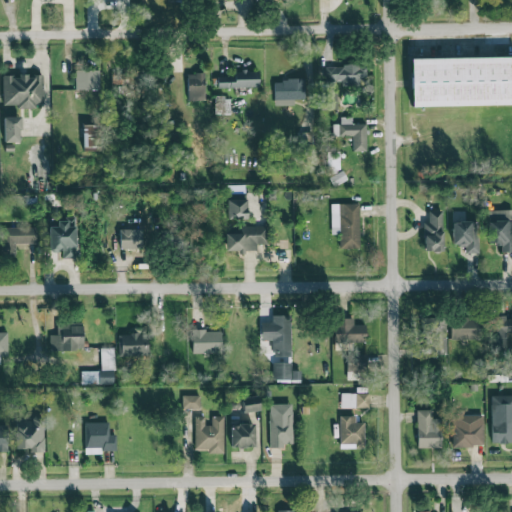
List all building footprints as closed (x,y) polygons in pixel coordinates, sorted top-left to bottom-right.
[(511,57),(410,59),(411,109),(511,107),(511,57)] [(336,111),(336,82),(341,82),(341,86),(354,86),(354,78),(365,78),(365,66),(320,66),(320,111),(336,111)] [(76,70),(75,98),(98,98),(99,71),(76,70)] [(111,87),(140,88),(141,72),(112,71),(111,87)] [(258,88),(258,72),(217,73),(217,89),(258,88)] [(204,73),(187,73),(188,101),(204,101),(204,73)] [(42,75),(2,76),(3,106),(16,105),(16,108),(43,107),(42,75)] [(304,80),(274,79),(273,100),(304,101),(304,80)] [(229,98),(214,98),(214,114),(229,114),(229,98)] [(19,116),(3,117),(3,143),(19,142),(19,116)] [(351,117),(340,117),(340,125),(332,125),(332,136),(352,136),(352,152),(366,152),(365,124),(352,124),(351,117)] [(101,125),(82,125),(82,148),(101,148),(101,125)] [(312,145),(313,133),(301,132),(300,145),(312,145)] [(340,151),(327,152),(329,183),(341,183),(340,151)] [(227,219),(246,219),(246,199),(226,199),(227,219)] [(359,204),(331,204),(330,235),(340,235),(339,249),(358,249),(359,204)] [(511,253),(511,210),(488,211),(489,248),(500,247),(500,254),(511,253)] [(441,211),(428,211),(428,223),(423,223),(424,253),(442,253),(441,211)] [(74,227),(67,227),(67,221),(56,221),(56,226),(49,227),(49,253),(61,252),(61,259),(74,259),(74,227)] [(477,221),(451,222),(451,248),(465,248),(465,254),(478,254),(477,221)] [(36,245),(36,226),(2,227),(2,246),(36,245)] [(267,245),(267,226),(245,227),(245,233),(224,233),(225,253),(256,253),(256,245),(267,245)] [(141,229),(119,229),(119,250),(141,250),(141,229)] [(260,323),(260,340),(271,340),(272,357),(290,357),(289,315),(271,315),(271,323),(260,323)] [(505,332),(511,332),(511,318),(506,319),(506,316),(490,316),(490,343),(505,343),(505,332)] [(421,317),(420,355),(445,356),(446,318),(421,317)] [(480,317),(450,318),(451,341),(481,340),(480,317)] [(365,324),(353,325),(353,318),(333,319),(334,343),(365,343),(365,324)] [(71,353),(71,345),(82,345),(83,323),(56,322),(56,334),(50,334),(50,352),(71,353)] [(221,353),(220,330),(191,331),(192,354),(221,353)] [(147,357),(147,333),(119,334),(120,358),(147,357)] [(114,348),(100,348),(100,371),(80,371),(80,384),(114,384),(114,348)] [(366,372),(366,354),(347,355),(348,373),(366,372)] [(291,363),(273,362),(272,380),(300,381),(300,371),(291,370),(291,363)] [(368,394),(341,393),(340,409),(368,409),(368,394)] [(200,395),(182,396),(182,410),(200,410),(200,395)] [(241,397),(243,416),(259,414),(257,395),(241,397)] [(511,395),(490,396),(491,445),(511,444),(511,395)] [(291,404),(268,404),(269,448),(283,448),(283,445),(292,445),(291,404)] [(440,449),(440,418),(431,419),(431,410),(416,410),(417,449),(440,449)] [(223,417),(211,416),(211,426),(204,426),(204,417),(194,416),(194,450),(207,450),(207,454),(223,455),(223,417)] [(363,422),(354,422),(354,416),(339,416),(339,449),(364,448),(363,422)] [(44,453),(43,418),(26,418),(26,426),(15,426),(15,453),(30,452),(30,454),(44,453)] [(83,423),(84,455),(115,454),(115,435),(109,435),(108,422),(83,423)] [(451,423),(452,449),(472,449),(472,445),(483,445),(482,423),(451,423)] [(253,424),(230,424),(230,450),(254,450),(253,424)]
